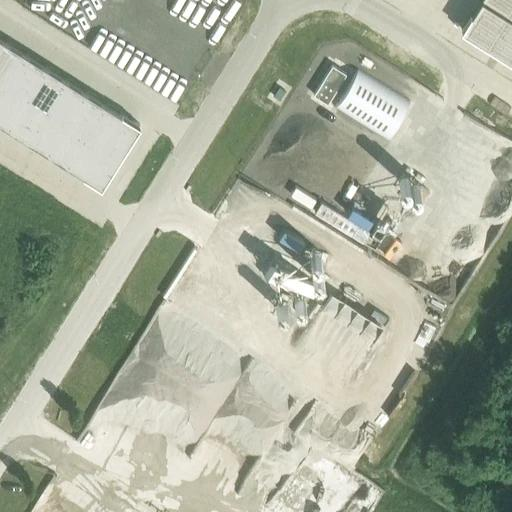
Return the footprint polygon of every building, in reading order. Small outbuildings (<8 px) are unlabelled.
[(511,0),(479,0),(461,29),(511,61),(511,0)] [(7,42),(0,52),(0,80),(7,85),(26,54),(7,42)] [(26,54),(7,85),(27,97),(46,66),(26,54)] [(345,74),(331,65),(313,95),(327,103),(345,74)] [(46,109),(66,79),(46,66),(27,97),(46,109)] [(358,69),(333,108),(386,141),(410,102),(358,69)] [(85,91),(66,79),(46,109),(66,122),(85,91)] [(0,123),(7,128),(27,97),(7,85),(0,96),(0,123)] [(86,134),(105,103),(85,91),(66,122),(86,134)] [(46,109),(27,97),(7,128),(27,140),(46,109)] [(86,134),(120,155),(139,125),(105,103),(86,134)] [(46,109),(27,140),(47,152),(66,122),(46,109)] [(86,134),(66,122),(47,152),(66,165),(86,134)] [(100,186),(120,155),(86,134),(66,165),(100,186)] [(268,489),(292,451),(266,434),(246,465),(261,474),(256,481),(268,489)]
